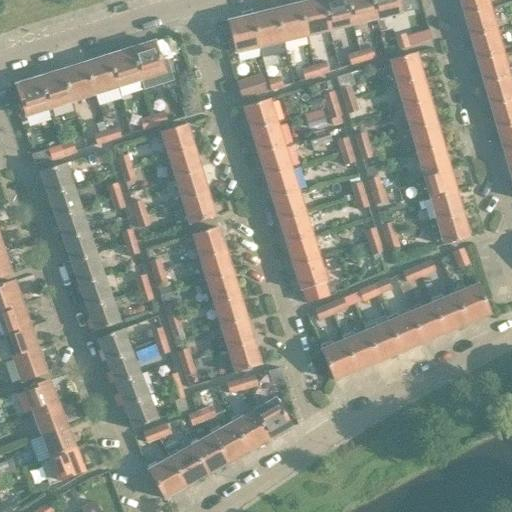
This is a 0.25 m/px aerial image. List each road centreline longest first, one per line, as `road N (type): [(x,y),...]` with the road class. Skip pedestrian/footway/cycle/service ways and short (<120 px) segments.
road 1 (residential): [(187,12),(302,379),(332,435)]
road 2 (residential): [(142,511),(0,112)]
road 3 (residential): [(511,254),(442,0)]
road 4 (residential): [(332,435),(511,336)]
road 5 (residential): [(0,68),(187,12)]
road 6 (residential): [(218,511),(332,435)]
